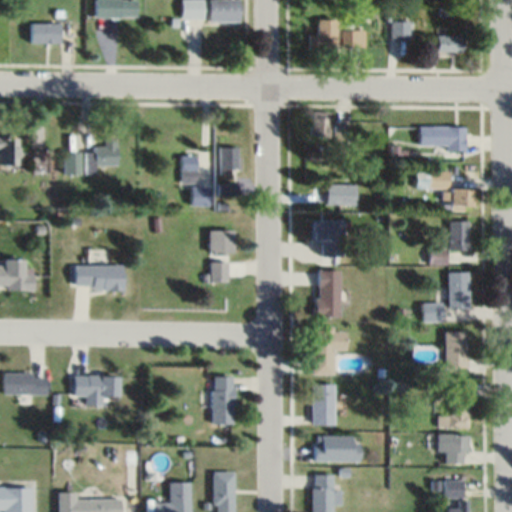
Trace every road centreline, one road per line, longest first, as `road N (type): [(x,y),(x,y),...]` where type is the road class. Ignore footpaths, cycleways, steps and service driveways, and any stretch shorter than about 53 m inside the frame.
road 1 (residential): [(265,0),(275,511)]
road 2 (residential): [(511,90),(0,83)]
road 3 (residential): [(501,0),(502,511)]
road 4 (residential): [(269,333),(0,329)]
